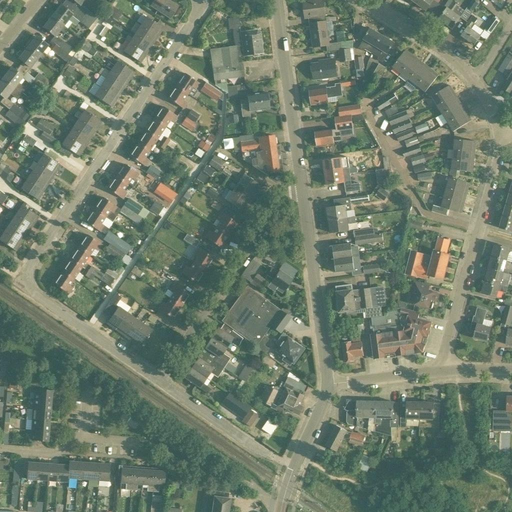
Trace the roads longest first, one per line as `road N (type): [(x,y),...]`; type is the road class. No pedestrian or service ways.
road 1 (residential): [(159,381),(32,292),(27,271),(203,0)]
road 2 (residential): [(442,371),(500,158),(498,130)]
road 3 (residential): [(159,381),(285,192),(301,181)]
road 4 (tertiary): [(327,385),(301,181)]
road 5 (tertiary): [(301,181),(275,0)]
road 6 (residential): [(137,440),(85,437),(56,453),(0,449)]
road 7 (residential): [(271,457),(159,381)]
road 8 (residential): [(471,77),(446,52),(361,0)]
road 9 (tertiary): [(280,511),(327,385)]
